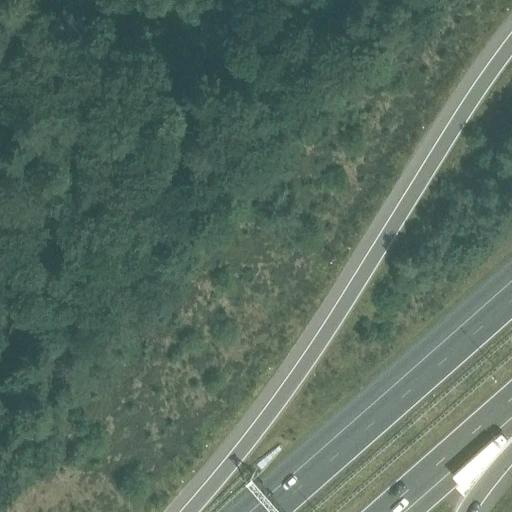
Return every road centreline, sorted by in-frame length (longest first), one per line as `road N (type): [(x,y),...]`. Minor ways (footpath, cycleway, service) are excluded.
road 1 (motorway): [(511,48),(262,425),(189,511)]
road 2 (motorway): [(511,289),(261,511)]
road 3 (motorway): [(388,511),(511,402)]
